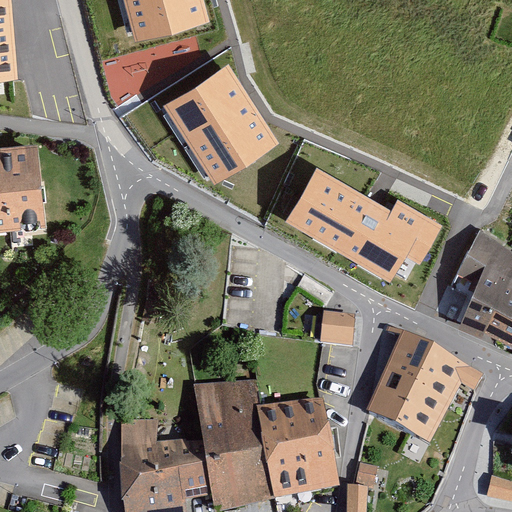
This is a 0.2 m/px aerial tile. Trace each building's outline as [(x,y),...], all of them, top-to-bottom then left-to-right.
[(11,0),(0,0),(0,78),(17,77),(11,0)] [(202,0),(122,0),(134,42),(209,22),(202,0)] [(163,106),(214,185),(280,143),(229,64),(163,106)] [(0,224),(44,221),(37,138),(0,141),(0,224)] [(316,167),(284,223),(392,284),(406,260),(420,268),(444,226),(398,200),(392,210),(316,167)] [(511,252),(479,228),(461,262),(479,270),(471,287),(457,319),(494,335),(511,342),(511,252)] [(356,314),(324,311),(321,343),(353,346),(356,314)] [(403,334),(369,412),(429,442),(460,382),(474,390),(483,374),(403,334)] [(275,498),(257,407),(258,380),(194,385),(203,439),(212,496),(214,511),(219,511),(242,506),(275,498)] [(257,407),(275,498),(340,485),(333,450),(323,398),(257,407)] [(185,511),(184,501),(177,442),(156,442),(158,419),(142,419),(122,419),(122,464),(127,511),(185,511)] [(184,501),(212,496),(203,439),(177,442),(184,501)] [(361,463),(356,482),(373,486),(378,467),(361,463)] [(511,480),(492,476),(486,496),(511,500),(511,480)] [(350,485),(348,511),(366,511),(368,486),(350,485)]
